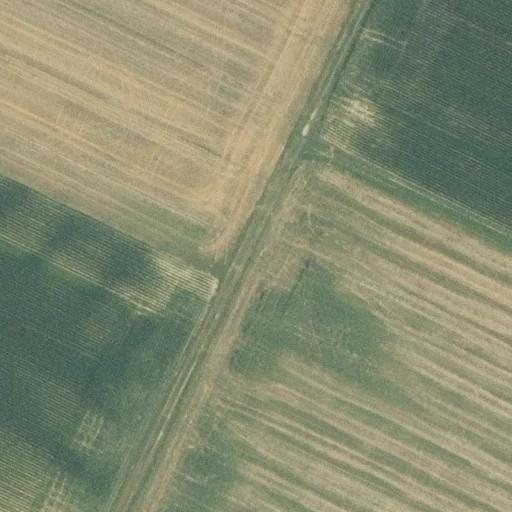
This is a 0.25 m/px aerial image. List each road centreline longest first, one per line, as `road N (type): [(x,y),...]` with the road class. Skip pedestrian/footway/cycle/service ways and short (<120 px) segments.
road 1 (track): [(362,0),(128,511)]
road 2 (track): [(296,141),(511,248)]
